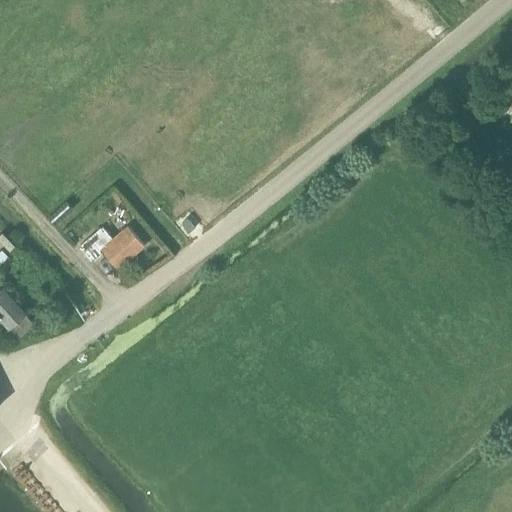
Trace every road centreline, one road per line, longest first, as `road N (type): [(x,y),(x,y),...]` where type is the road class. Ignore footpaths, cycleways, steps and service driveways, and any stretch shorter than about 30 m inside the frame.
road 1 (unclassified): [(93,330),(509,0)]
road 2 (track): [(0,177),(129,309)]
